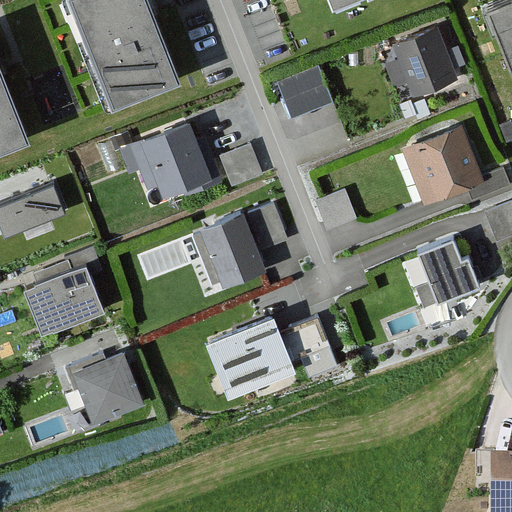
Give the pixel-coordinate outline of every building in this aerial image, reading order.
[(177,76),(146,0),(72,0),(113,101),(177,76)] [(511,0),(497,0),(485,5),(511,71),(511,0)] [(454,79),(435,26),(427,29),(426,26),(382,42),(389,61),(379,64),(384,80),(389,78),(392,88),(407,83),(411,94),(454,79)] [(290,111),(334,95),(320,58),(277,73),(290,111)] [(0,147),(28,137),(0,66),(0,147)] [(195,138),(187,120),(126,146),(145,188),(156,183),(161,195),(180,187),(184,195),(219,180),(200,136),(195,138)] [(478,178),(460,126),(397,148),(417,205),(464,188),(468,199),(505,186),(499,170),(478,178)] [(260,174),(248,143),(218,155),(230,186),(260,174)] [(50,177),(0,198),(0,236),(1,239),(65,213),(50,177)] [(318,193),(326,222),(357,213),(348,184),(318,193)] [(511,234),(511,203),(511,202),(482,213),(494,242),(511,234)] [(285,238),(272,203),(246,213),(259,248),(285,238)] [(221,285),(262,267),(257,254),(259,253),(240,210),(197,229),(221,285)] [(477,287),(466,257),(460,259),(452,238),(416,250),(427,283),(414,287),(421,306),(477,287)] [(98,308),(81,263),(22,284),(38,329),(98,308)] [(294,367),(271,312),(203,340),(226,395),(294,367)] [(141,402),(121,351),(104,357),(101,350),(61,366),(72,392),(79,389),(91,421),(141,402)] [(489,511),(511,511),(511,461),(490,462),(489,511)]
